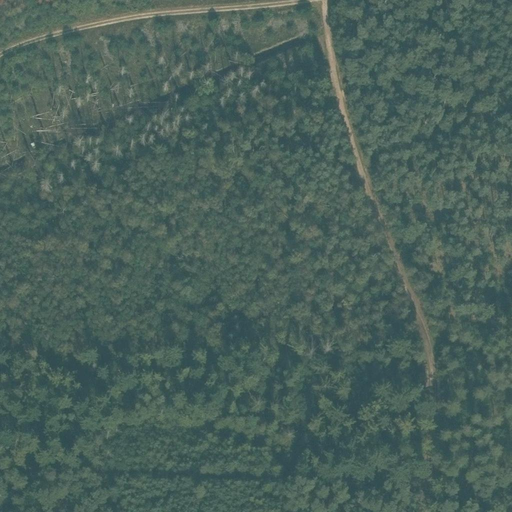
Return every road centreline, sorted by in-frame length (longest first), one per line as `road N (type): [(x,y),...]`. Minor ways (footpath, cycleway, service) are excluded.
road 1 (track): [(320,0),(348,132),(431,357),(426,511)]
road 2 (track): [(306,0),(136,17),(0,55)]
